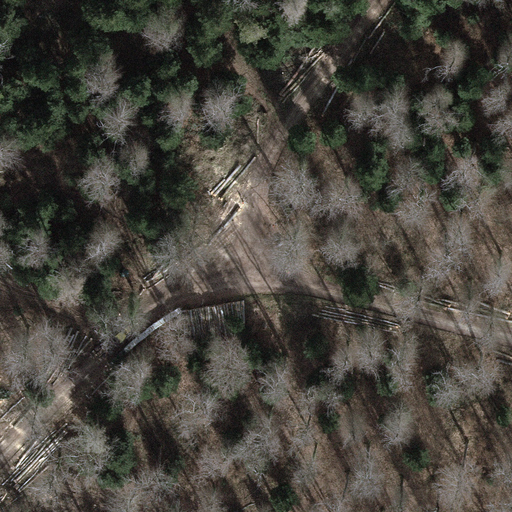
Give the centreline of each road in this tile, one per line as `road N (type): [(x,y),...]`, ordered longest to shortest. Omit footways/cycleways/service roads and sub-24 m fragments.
road 1 (track): [(511,327),(225,253),(122,338),(0,460)]
road 2 (track): [(225,253),(264,165),(387,0)]
